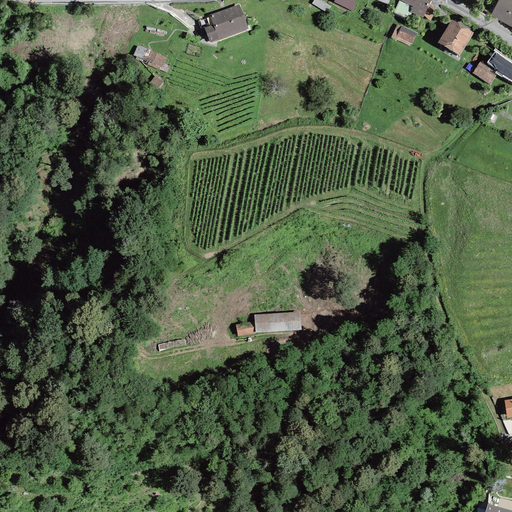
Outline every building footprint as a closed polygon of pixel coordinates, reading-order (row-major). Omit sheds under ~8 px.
[(330,6),(319,0),(313,0),(312,4),(326,13),(330,6)] [(356,2),(351,0),(334,0),(333,2),(352,11),(356,2)] [(423,18),(430,0),(398,0),(393,13),(408,20),(411,13),(423,18)] [(511,0),(496,0),(490,15),(511,26),(511,0)] [(239,4),(209,15),(213,24),(204,28),(210,42),(248,29),(239,4)] [(473,33),(451,20),(438,43),(459,55),(473,33)] [(397,24),(390,38),(396,41),(396,40),(410,46),(411,44),(412,45),(417,33),(397,24)] [(166,58),(137,46),(133,55),(136,57),(135,59),(161,70),(164,64),(166,58)] [(495,52),(487,63),(497,70),(495,72),(495,73),(497,74),(501,77),(502,76),(511,82),(511,60),(495,48),(493,51),(495,52)] [(490,85),(497,74),(495,73),(495,72),(480,62),(472,73),(490,85)] [(170,66),(164,64),(161,70),(167,73),(170,66)] [(157,90),(163,83),(155,76),(149,83),(157,90)] [(300,312),(254,315),(254,321),(255,333),(301,330),(300,312)] [(255,333),(254,321),(236,325),(237,336),(255,333)]
